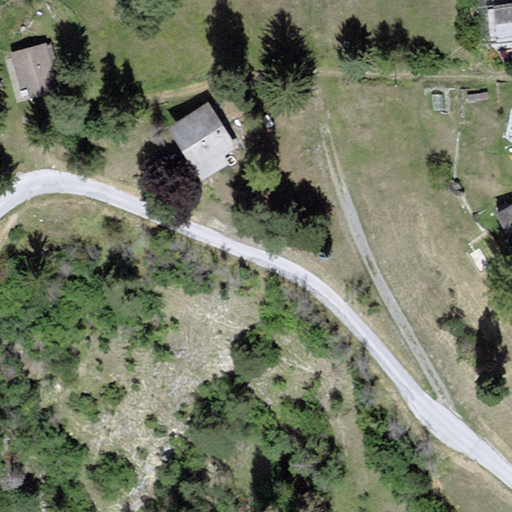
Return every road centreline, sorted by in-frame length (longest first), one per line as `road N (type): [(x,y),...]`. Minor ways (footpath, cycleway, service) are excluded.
road 1 (unclassified): [(0,201),(28,185),(71,182),(292,271),(340,308),(434,415),(511,478)]
road 2 (track): [(464,439),(353,220),(327,144),(314,60)]
